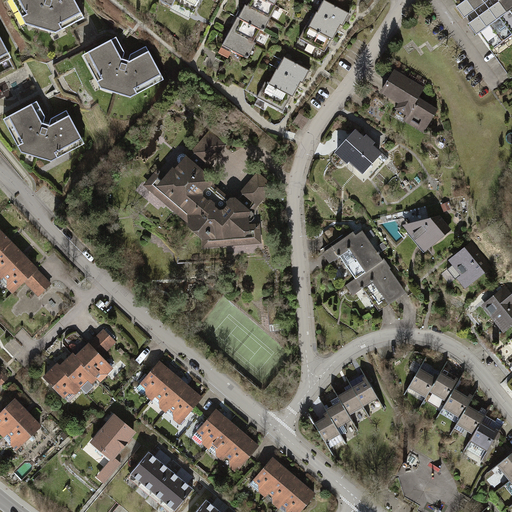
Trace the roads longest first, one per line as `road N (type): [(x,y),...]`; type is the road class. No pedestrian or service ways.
road 1 (residential): [(315,382),(291,190),(303,140),(407,0)]
road 2 (residential): [(0,167),(107,281),(275,429)]
road 3 (residential): [(511,412),(468,357),(419,334),(358,344),(315,382)]
